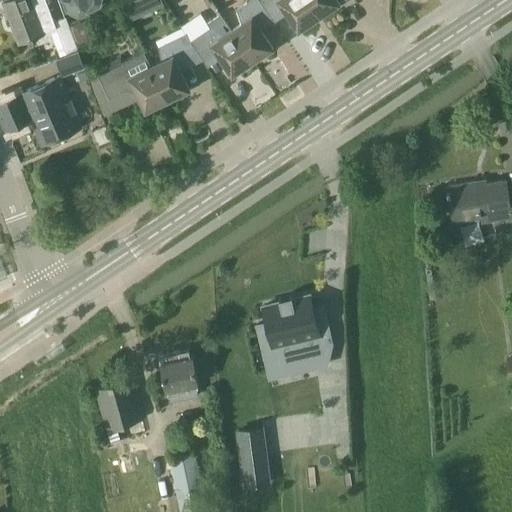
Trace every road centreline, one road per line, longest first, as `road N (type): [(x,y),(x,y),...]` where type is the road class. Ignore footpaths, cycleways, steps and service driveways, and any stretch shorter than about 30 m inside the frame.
road 1 (tertiary): [(52,302),(511,0)]
road 2 (residential): [(52,302),(0,170)]
